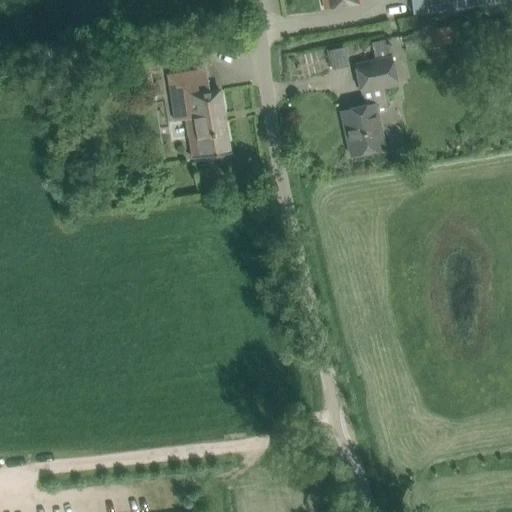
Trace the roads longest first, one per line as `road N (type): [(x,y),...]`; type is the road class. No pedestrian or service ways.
road 1 (unclassified): [(371,511),(339,430),(269,97),(257,0)]
road 2 (track): [(339,430),(4,473),(8,504),(0,504)]
road 3 (track): [(8,504),(185,487)]
